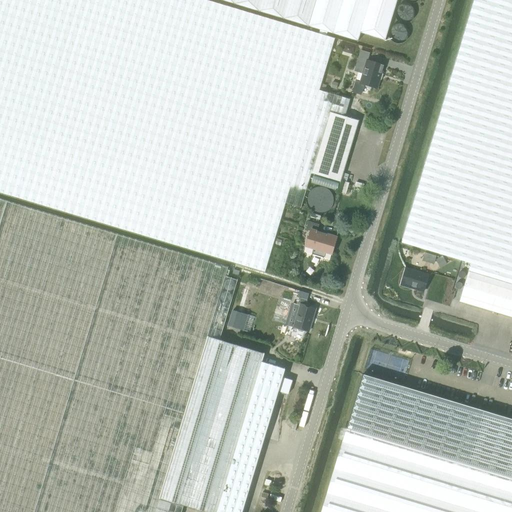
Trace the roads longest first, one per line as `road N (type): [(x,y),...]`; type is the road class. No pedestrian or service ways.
road 1 (unclassified): [(345,314),(440,0)]
road 2 (unclassified): [(286,511),(345,314)]
road 3 (unclassified): [(511,364),(345,314)]
